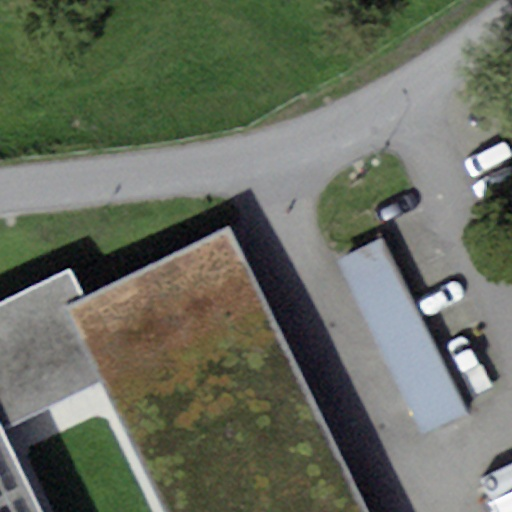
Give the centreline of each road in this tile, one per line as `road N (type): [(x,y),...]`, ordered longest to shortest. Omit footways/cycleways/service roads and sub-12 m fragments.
road 1 (residential): [(511,15),(386,111),(273,157)]
road 2 (unclassified): [(273,157),(0,189)]
